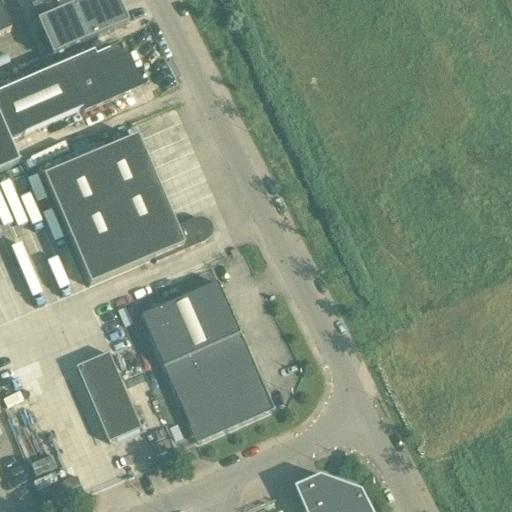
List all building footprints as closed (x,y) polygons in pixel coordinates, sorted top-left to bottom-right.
[(50,0),(29,9),(51,60),(105,37),(117,31),(127,27),(118,9),(113,0),(50,0)] [(0,38),(10,34),(0,12),(0,38)] [(94,61),(92,56),(0,96),(0,174),(17,167),(8,145),(80,114),(82,118),(141,92),(125,55),(122,56),(119,50),(94,61)] [(174,232),(136,142),(41,182),(88,291),(153,264),(154,268),(203,247),(203,246),(206,244),(208,241),(209,238),(210,235),(209,231),(207,228),(204,226),(201,225),(198,225),(194,225),(194,224),(174,232)] [(233,262),(239,259),(236,253),(230,255),(233,262)] [(219,289),(142,322),(197,449),(274,415),(219,289)] [(108,448),(141,434),(109,358),(76,372),(108,448)] [(321,482),(295,494),(302,511),(369,511),(362,496),(321,482)]
